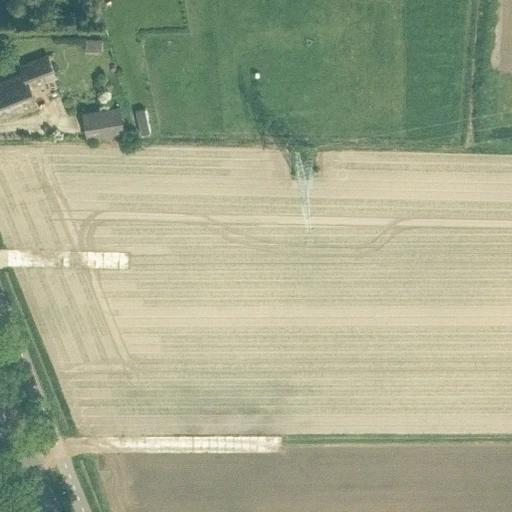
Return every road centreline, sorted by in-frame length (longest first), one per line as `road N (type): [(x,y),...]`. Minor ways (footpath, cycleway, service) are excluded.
road 1 (track): [(29,460),(80,443),(276,443)]
road 2 (unclassified): [(49,511),(0,387)]
road 3 (track): [(0,258),(122,258)]
